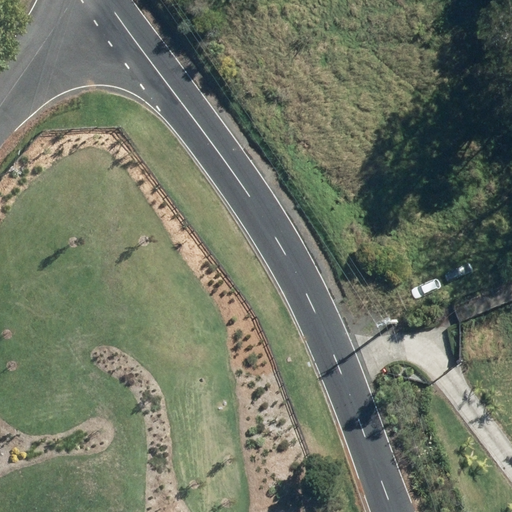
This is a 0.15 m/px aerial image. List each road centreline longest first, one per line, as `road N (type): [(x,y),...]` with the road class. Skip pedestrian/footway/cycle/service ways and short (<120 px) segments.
road 1 (unclassified): [(395,511),(271,229),(105,0)]
road 2 (unclassified): [(0,116),(77,0)]
